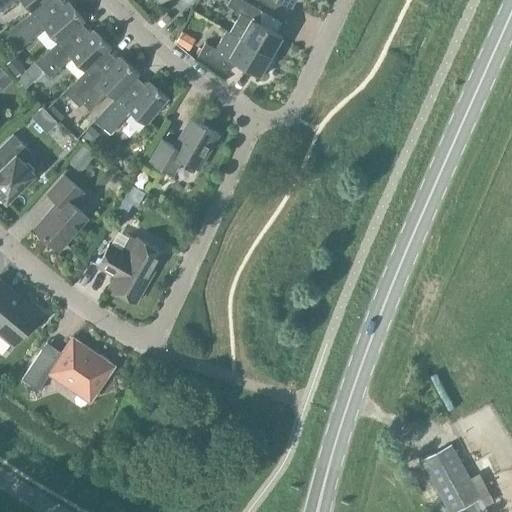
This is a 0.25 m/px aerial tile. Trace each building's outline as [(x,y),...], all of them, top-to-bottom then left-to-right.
[(49,0),(0,0),(0,11),(14,0),(21,0),(31,13),(32,13),(43,4),(43,5),(49,0)] [(232,33),(274,58),(275,57),(279,42),(282,36),(255,21),(261,10),(242,0),(230,0),(227,5),(241,13),(230,32),(232,34),(232,33)] [(32,13),(31,13),(8,31),(22,47),(44,28),(57,43),(58,43),(69,34),(85,21),(68,2),(53,15),(43,5),(43,4),(32,13)] [(58,43),(57,43),(35,62),(50,77),(71,57),(85,72),(96,62),(111,48),(94,30),(79,44),(69,34),(58,43)] [(225,72),(233,59),(260,75),(263,69),(273,59),(274,58),(232,33),(232,34),(230,32),(226,30),(216,49),(205,43),(198,56),(225,72)] [(85,72),(64,92),(80,107),(83,103),(90,111),(107,92),(114,99),(115,99),(125,88),(125,89),(139,74),(121,57),(107,72),(96,62),(85,72)] [(0,85),(10,93),(19,83),(1,68),(0,69),(0,85)] [(115,99),(114,99),(94,120),(111,134),(129,111),(146,125),(168,98),(149,82),(136,98),(125,89),(125,88),(115,99)] [(38,121),(52,136),(61,127),(47,112),(38,121)] [(185,161),(198,168),(218,134),(191,119),(175,147),(163,140),(150,161),(173,174),(179,163),(185,161)] [(88,123),(78,133),(86,141),(96,131),(88,123)] [(13,134),(0,146),(0,163),(3,167),(0,169),(0,195),(6,202),(35,174),(22,161),(31,153),(13,134)] [(83,192),(64,175),(47,194),(58,203),(36,229),(58,249),(86,217),(72,204),(83,192)] [(139,190),(124,204),(137,219),(153,205),(139,190)] [(136,303),(163,255),(128,235),(120,250),(110,244),(97,266),(115,277),(109,287),(136,303)] [(0,333),(14,344),(38,315),(13,294),(14,292),(0,280),(0,333)] [(39,390),(50,374),(90,401),(113,366),(109,363),(109,361),(101,355),(99,356),(73,338),(57,361),(41,350),(22,378),(39,390)] [(446,504),(474,488),(451,446),(422,461),(446,504)]
